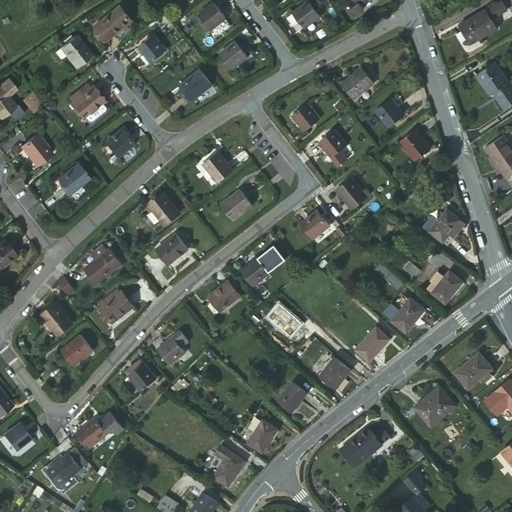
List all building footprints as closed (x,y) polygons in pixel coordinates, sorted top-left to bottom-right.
[(367,12),(365,7),(359,1),(352,6),(360,17),(367,12)] [(308,30),(324,17),(312,2),(297,15),(308,30)] [(215,30),(230,19),(220,3),(205,14),(215,30)] [(501,4),(487,13),(491,21),(506,13),(501,4)] [(463,31),(468,40),(470,43),(496,29),(491,21),(487,13),(486,12),(461,26),(463,31)] [(110,38),(125,28),(116,14),(100,24),(110,38)] [(463,42),(468,40),(463,31),(458,33),(463,42)] [(80,65),(95,55),(81,37),(66,46),(71,53),(80,65)] [(154,61),(168,51),(158,37),(144,47),(149,54),(154,61)] [(234,68),(250,57),(241,44),(225,54),(234,68)] [(60,51),(65,57),(71,53),(66,46),(60,51)] [(150,63),(154,61),(149,54),(145,57),(150,63)] [(505,109),(511,105),(511,95),(496,64),(480,73),(492,94),(496,92),(505,109)] [(196,99),(216,86),(206,71),(186,85),(196,99)] [(358,100),(377,85),(366,71),(347,86),(358,100)] [(11,80),(1,88),(7,97),(18,90),(11,80)] [(85,91),(88,95),(94,91),(90,87),(85,91)] [(7,97),(1,88),(0,88),(0,116),(14,107),(7,97)] [(84,117),(104,101),(95,90),(94,91),(88,95),(77,104),(75,105),(84,117)] [(73,99),(77,104),(88,95),(85,91),(73,99)] [(31,95),(24,101),(30,110),(38,103),(31,95)] [(109,107),(104,101),(84,117),(89,122),(109,107)] [(394,130),(406,119),(394,103),(381,113),(394,130)] [(303,131),(320,120),(311,105),(294,116),(303,131)] [(117,155),(135,142),(125,129),(107,142),(117,155)] [(38,161),(54,149),(41,132),(25,144),(38,161)] [(343,151),(349,146),(338,132),(323,145),(334,158),(343,151)] [(419,163),(432,152),(417,133),(404,144),(419,163)] [(511,171),(511,147),(502,135),(485,147),(505,176),(511,171)] [(334,158),(342,167),(350,160),(343,151),(334,158)] [(221,180),(234,166),(218,152),(205,165),(221,180)] [(72,191),(91,176),(79,162),(61,176),(72,191)] [(353,208),(368,196),(354,180),(339,192),(353,208)] [(233,221),(252,206),(242,193),(223,208),(233,221)] [(161,219),(176,208),(167,195),(152,206),(161,219)] [(442,245),(459,221),(445,211),(428,234),(442,245)] [(314,238),(330,225),(318,212),(303,225),(314,238)] [(464,224),(459,221),(442,245),(446,248),(464,224)] [(168,266),(188,248),(176,234),(156,252),(168,266)] [(0,267),(18,254),(8,240),(0,245),(0,267)] [(103,278),(121,263),(110,249),(92,264),(103,278)] [(410,281),(420,270),(407,258),(396,269),(410,281)] [(254,285),(270,273),(260,260),(244,273),(254,285)] [(398,291),(405,283),(381,263),(374,270),(398,291)] [(445,304),(461,284),(448,273),(432,294),(445,304)] [(427,290),(432,294),(445,277),(440,274),(427,290)] [(65,281),(58,286),(68,298),(74,292),(65,281)] [(218,310),(238,294),(227,283),(208,298),(218,310)] [(113,321),(130,307),(118,294),(102,307),(113,321)] [(406,333),(423,311),(410,300),(392,322),(406,333)] [(57,332),(70,322),(55,303),(42,312),(57,332)] [(369,363),(389,340),(377,328),(356,352),(369,363)] [(72,364),(90,350),(79,336),(61,349),(72,364)] [(168,363),(184,350),(172,336),(164,343),(157,350),(168,363)] [(151,342),(157,350),(164,343),(158,337),(151,342)] [(488,373),(492,369),(481,356),(456,375),(468,389),(481,378),(488,373)] [(335,391),(350,372),(334,359),(320,378),(335,391)] [(124,373),(127,376),(140,364),(137,361),(124,373)] [(140,390),(155,378),(141,364),(140,364),(127,376),(140,390)] [(488,373),(481,378),(486,383),(492,378),(488,373)] [(291,413),(306,394),(293,383),(278,402),(291,413)] [(430,426),(455,406),(440,386),(414,406),(430,426)] [(0,413),(11,405),(0,389),(0,413)] [(97,423),(95,420),(76,434),(87,448),(107,432),(115,433),(116,435),(122,430),(109,414),(97,423)] [(248,429),(255,433),(262,423),(255,418),(248,429)] [(260,455),(276,430),(263,421),(262,423),(255,433),(246,446),(260,455)] [(15,447),(29,437),(18,422),(5,432),(15,447)] [(380,439),(373,430),(362,438),(360,436),(341,452),(357,470),(386,446),(385,445),(394,438),(389,432),(380,439)] [(511,462),(511,439),(501,449),(511,462)] [(52,464),(62,479),(63,478),(66,482),(81,471),(89,465),(75,447),(67,453),(52,464)] [(225,489),(243,462),(228,453),(211,479),(225,489)] [(401,479),(403,481),(413,472),(411,470),(401,479)] [(413,472),(403,481),(407,486),(417,478),(413,472)] [(417,478),(407,486),(414,493),(417,491),(423,485),(417,478)] [(190,511),(205,511),(216,496),(201,487),(186,509),(190,511)] [(149,503),(153,497),(141,489),(137,494),(149,503)] [(417,491),(414,493),(410,496),(423,510),(429,505),(417,491)] [(166,494),(156,507),(163,511),(174,511),(180,504),(166,494)] [(404,511),(424,511),(423,510),(410,496),(399,505),(404,511)]
